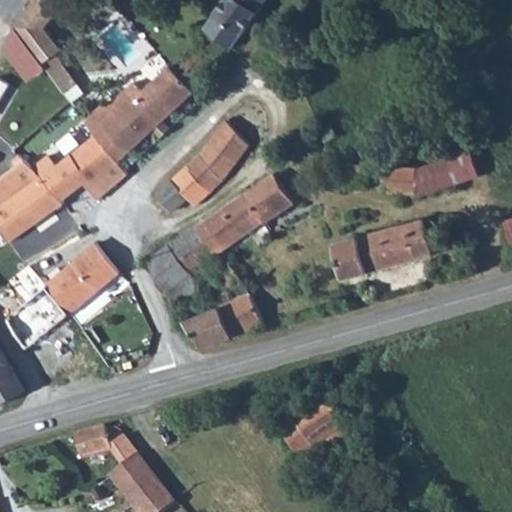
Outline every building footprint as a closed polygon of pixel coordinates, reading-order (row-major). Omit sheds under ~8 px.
[(61,0),(34,0),(19,27),(47,61),(64,49),(49,27),(65,3),(61,0)] [(226,0),(206,29),(230,47),(232,49),(266,0),(226,0)] [(221,59),(230,47),(206,29),(197,41),(221,59)] [(196,88),(221,59),(197,41),(196,40),(171,65),(196,88)] [(117,159),(119,161),(198,89),(196,88),(171,65),(144,90),(136,81),(109,105),(118,115),(97,135),(117,159)] [(228,120),(201,154),(225,179),(251,144),(228,120)] [(43,177),(63,201),(85,184),(117,159),(97,135),(58,165),(50,155),(35,167),(45,175),(43,177)] [(473,150),(420,167),(419,193),(420,195),(481,174),(473,150)] [(64,203),(63,201),(43,177),(45,175),(35,167),(21,154),(14,159),(19,165),(0,178),(0,228),(9,242),(64,203)] [(211,192),(225,179),(201,154),(188,165),(211,192)] [(117,159),(85,184),(98,200),(129,173),(119,161),(117,159)] [(173,211),(189,198),(196,205),(211,192),(188,165),(157,193),(173,211)] [(388,165),(388,192),(419,193),(420,167),(388,165)] [(297,203),(278,173),(274,173),(245,192),(265,221),(267,222),(297,203)] [(265,221),(245,192),(196,227),(216,255),(265,221)] [(434,254),(425,219),(336,244),(345,278),(434,254)] [(216,255),(196,227),(170,243),(191,274),(196,280),(209,271),(202,265),(216,255)] [(121,271),(98,242),(49,284),(72,312),(121,271)] [(146,261),(167,291),(191,274),(170,243),(146,261)] [(230,260),(214,271),(231,295),(230,297),(234,301),(221,307),(234,337),(266,323),(253,293),(236,268),(235,267),(230,260)] [(196,280),(191,274),(167,291),(177,306),(201,288),(196,280)] [(8,319),(27,349),(50,330),(19,291),(9,300),(18,311),(8,319)] [(203,345),(234,337),(221,307),(187,320),(203,345)] [(27,390),(0,345),(0,401),(2,405),(27,390)] [(285,435),(301,457),(316,447),(325,460),(356,439),(328,399),(297,421),(297,422),(285,435)] [(352,407),(369,435),(382,427),(365,400),(352,407)] [(129,462),(112,476),(140,511),(165,511),(178,503),(119,427),(117,427),(114,427),(112,428),(110,430),(109,432),(107,426),(76,435),(84,459),(119,448),(129,462)]
